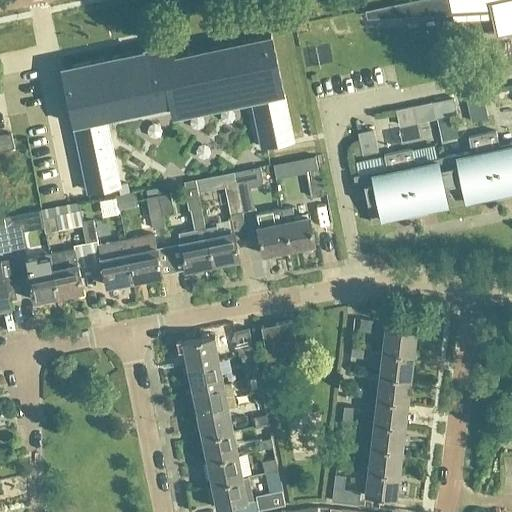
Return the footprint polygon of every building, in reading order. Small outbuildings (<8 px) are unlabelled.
[(511,0),(447,0),(450,12),(485,10),(491,8),(497,35),(511,32),(511,0)] [(174,56),(146,62),(143,50),(62,67),(86,184),(117,177),(105,119),(171,105),(173,117),(251,100),(261,147),(292,140),(270,36),(174,56)] [(511,91),(503,93),(505,102),(511,100),(511,91)] [(457,114),(453,98),(432,102),(435,118),(457,114)] [(412,107),(394,110),(398,126),(415,122),(412,107)] [(378,152),(373,130),(357,133),(362,155),(378,152)] [(471,151),(446,157),(456,205),(472,201),(478,200),(478,197),(484,196),(498,193),(511,190),(511,189),(511,142),(499,146),(496,131),(486,134),(468,137),(471,151)] [(0,152),(13,149),(10,134),(0,136),(0,152)] [(386,169),(353,176),(357,197),(365,195),(371,223),(388,219),(394,218),(393,215),(400,214),(413,211),(427,208),(434,206),(435,209),(441,208),(456,205),(446,157),(414,164),(411,149),(401,152),(383,155),(386,169)] [(304,166),(311,199),(323,196),(316,164),(304,166)] [(253,209),(247,178),(241,179),(235,180),(241,212),(253,209)] [(195,180),(183,182),(184,190),(197,188),(195,180)] [(241,212),(235,180),(223,183),(230,214),(241,212)] [(127,183),(118,185),(120,195),(129,193),(127,183)] [(199,200),(197,188),(184,190),(183,190),(186,203),(187,202),(199,200)] [(174,213),(170,193),(158,196),(162,215),(174,213)] [(162,215),(158,196),(146,198),(152,230),(164,227),(162,215)] [(199,200),(187,202),(188,209),(190,209),(194,229),(205,227),(199,200)] [(77,203),(39,210),(41,219),(46,219),(54,217),(79,212),(77,203)] [(97,241),(93,223),(97,222),(99,213),(98,208),(88,210),(79,212),(82,226),(81,226),(85,244),(97,241)] [(262,255),(288,250),(281,215),(280,208),(256,213),(259,227),(257,227),(262,255)] [(82,226),(79,212),(54,217),(46,219),(48,233),(81,226),(82,226)] [(314,245),(309,217),(295,220),(293,212),(281,215),(288,250),(314,245)] [(232,233),(231,229),(229,220),(216,222),(217,226),(206,228),(205,228),(212,265),(239,260),(234,232),(232,233)] [(26,248),(22,224),(6,227),(11,251),(26,248)] [(0,252),(11,251),(6,227),(0,228),(0,252)] [(212,265),(205,228),(206,228),(205,227),(194,229),(177,232),(185,271),(212,265)] [(162,275),(156,248),(154,235),(126,240),(134,281),(162,275)] [(134,281),(126,240),(98,246),(106,286),(134,281)] [(83,291),(77,265),(74,249),(49,254),(58,296),(83,291)] [(58,296),(49,254),(25,259),(33,301),(58,296)] [(0,307),(9,306),(7,292),(14,290),(7,259),(0,260),(0,307)] [(372,320),(360,319),(358,331),(371,333),(372,320)] [(298,354),(292,321),(261,327),(267,360),(272,359),(296,354),(298,354)] [(414,355),(417,331),(383,327),(380,351),(414,355)] [(254,353),(249,329),(234,332),(239,356),(240,355),(254,353)] [(220,360),(215,335),(181,342),(186,366),(220,360)] [(350,357),(362,358),(364,349),(351,347),(350,357)] [(378,375),(411,379),(414,355),(380,351),(378,375)] [(258,376),(254,353),(240,355),(245,379),(258,376)] [(225,376),(240,371),(236,358),(221,363),(225,376)] [(191,390),(224,383),(220,360),(186,366),(191,390)] [(378,375),(367,374),(367,380),(377,381),(375,399),(408,403),(411,379),(378,375)] [(227,397),(232,396),(229,382),(224,383),(191,390),(196,413),(229,406),(227,397)] [(367,388),(358,387),(357,396),(366,397),(367,388)] [(248,393),(250,402),(263,400),(261,391),(248,393)] [(375,399),(372,423),(406,427),(408,403),(375,399)] [(234,430),(229,406),(196,413),(201,437),(234,430)] [(344,406),(343,420),(352,420),(354,407),(344,406)] [(266,415),(253,417),(255,426),(268,423),(266,415)] [(351,442),(354,422),(340,420),(338,440),(351,442)] [(369,447),(403,451),(406,427),(372,423),(369,447)] [(234,430),(201,437),(205,460),(239,453),(234,430)] [(272,447),(271,438),(258,441),(259,449),(272,447)] [(369,447),(359,446),(359,451),(369,452),(366,470),(400,474),(403,451),(369,447)] [(239,454),(239,453),(205,460),(210,484),(244,477),(239,454)] [(277,470),(275,459),(262,461),(264,473),(277,470)] [(366,470),(364,495),(397,499),(400,474),(366,470)] [(358,504),(360,492),(343,490),(344,476),(334,475),(331,501),(358,504)] [(248,501),(248,500),(252,500),(248,476),(244,477),(210,484),(215,508),(248,501)] [(281,491),(256,496),(258,510),(284,505),(281,491)]
